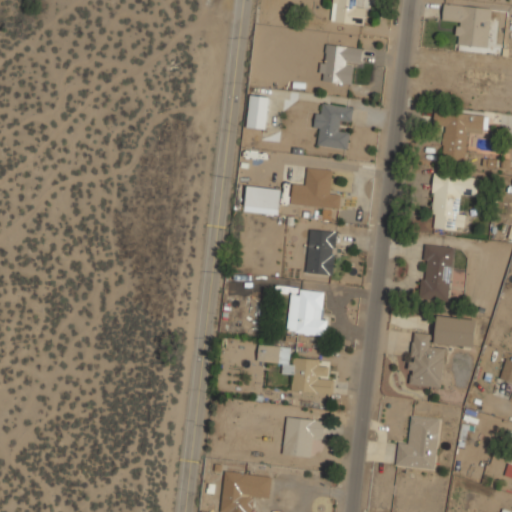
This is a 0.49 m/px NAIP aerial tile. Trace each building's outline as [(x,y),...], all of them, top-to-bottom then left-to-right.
[(333,0),(332,22),(364,24),(366,3),(367,3),(367,0),(333,0)] [(491,7),(444,2),(442,22),(459,23),(457,45),(487,48),(491,7)] [(319,80),(350,83),(352,66),(359,66),(362,47),(324,42),(319,80)] [(246,127),(265,129),(269,97),(250,94),(246,127)] [(347,149),(350,127),(351,127),(353,106),(321,103),(320,112),(315,112),(313,132),(320,133),(318,145),(347,149)] [(468,134),(482,135),(484,115),(435,111),(433,126),(444,127),(440,162),(465,165),(468,134)] [(291,184),(291,207),(340,207),(340,192),(331,192),(331,168),(306,168),(306,184),(291,184)] [(430,216),(435,217),(434,228),(463,231),(465,211),(459,210),(460,195),(479,197),(480,177),(433,173),(430,216)] [(245,206),(279,209),(282,189),(247,185),(245,206)] [(305,272),(333,275),(338,231),(310,228),(305,272)] [(448,302),(454,246),(424,243),(419,299),(448,302)] [(320,315),(322,291),(291,288),(287,332),(325,336),(327,315),(320,315)] [(412,332),(406,384),(441,388),(446,344),(473,347),(476,320),(437,315),(435,335),(412,332)] [(257,361),(282,363),(281,373),(291,374),(289,398),(321,401),(322,392),(332,393),(334,379),(328,378),(329,367),(320,366),(320,359),(290,356),(291,346),(259,343),(257,361)] [(511,358),(506,357),(500,379),(511,382),(511,358)] [(398,442),(395,466),(435,470),(441,418),(411,414),(408,443),(398,442)] [(310,457),(312,438),(322,439),(324,420),(287,416),(283,454),(310,457)] [(246,473),(224,470),(220,511),(251,511),(253,495),(244,494),(246,473)]
